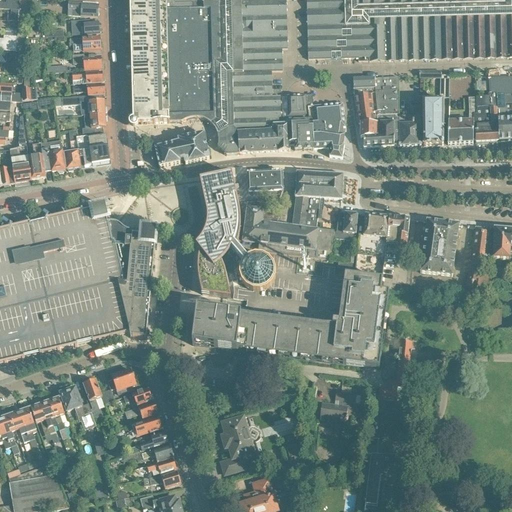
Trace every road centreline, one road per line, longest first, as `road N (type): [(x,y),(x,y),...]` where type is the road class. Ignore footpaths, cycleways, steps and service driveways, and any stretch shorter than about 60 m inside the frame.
road 1 (residential): [(361,168),(272,159),(189,171),(197,224),(177,248),(168,351)]
road 2 (residential): [(0,214),(113,192),(124,178),(113,0)]
road 3 (residential): [(361,168),(366,206),(511,221)]
road 4 (residential): [(0,395),(120,349),(168,351)]
road 5 (residential): [(340,72),(511,65)]
road 6 (residential): [(204,511),(166,393),(168,351)]
road 7 (residential): [(511,171),(361,168)]
